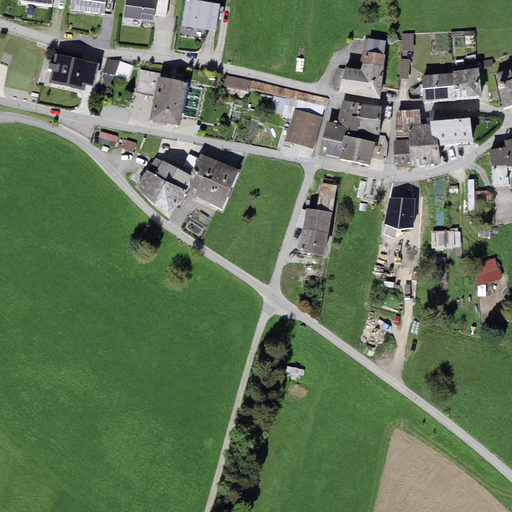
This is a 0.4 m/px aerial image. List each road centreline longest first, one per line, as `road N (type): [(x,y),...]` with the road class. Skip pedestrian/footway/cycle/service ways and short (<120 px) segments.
road 1 (residential): [(0,22),(80,46),(200,62),(327,93),(396,105),(477,105),(511,116)]
road 2 (residential): [(273,298),(149,214),(82,142),(44,124),(0,117)]
road 3 (residential): [(0,97),(312,165)]
road 4 (residential): [(511,478),(273,298)]
road 5 (track): [(273,298),(202,511)]
road 6 (residential): [(312,165),(432,173),(493,143),(511,121)]
road 7 (residential): [(312,165),(273,298)]
